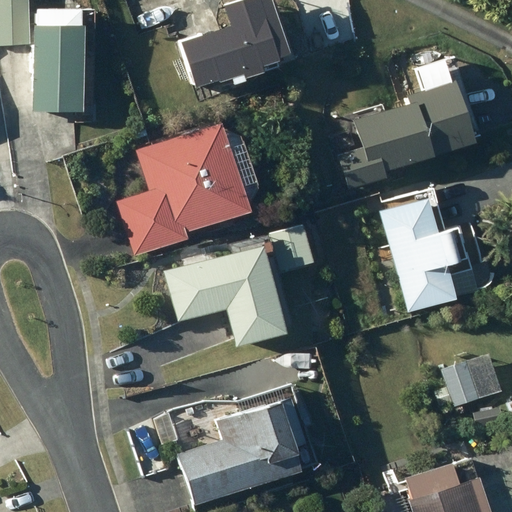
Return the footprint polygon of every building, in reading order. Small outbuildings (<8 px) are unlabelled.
[(25,0),(0,0),(0,43),(29,41),(25,0)] [(259,63),(276,57),(275,55),(287,50),(268,0),(230,0),(220,4),(227,22),(180,40),(196,83),(215,76),(216,80),(228,75),(231,83),(243,78),(242,76),(261,69),(259,63)] [(33,22),(30,22),(31,109),(81,108),(80,21),(76,21),(76,5),(32,6),(33,22)] [(386,176),(383,168),(473,139),(453,77),(405,93),(407,100),(352,118),(361,147),(335,155),(346,189),(386,176)] [(245,202),(256,186),(240,139),(225,144),(218,121),(133,149),(146,189),(115,200),(133,254),(186,237),(183,229),(247,208),(245,202)] [(449,278),(444,260),(465,254),(456,225),(444,228),(432,186),(382,200),(383,207),(376,209),(406,311),(477,290),(472,272),(449,278)] [(300,223),(268,232),(278,269),(311,260),(300,223)] [(260,243),(163,269),(176,318),(222,305),(232,344),(284,330),(260,243)] [(439,369),(445,386),(433,390),(438,405),(450,401),(452,406),(478,396),(464,359),(439,369)] [(214,419),(220,437),(176,452),(193,503),(311,464),(288,395),(214,419)] [(168,412),(149,418),(158,445),(177,439),(168,412)] [(449,460),(402,476),(410,498),(405,500),(408,511),(487,511),(474,475),(456,481),(449,460)]
